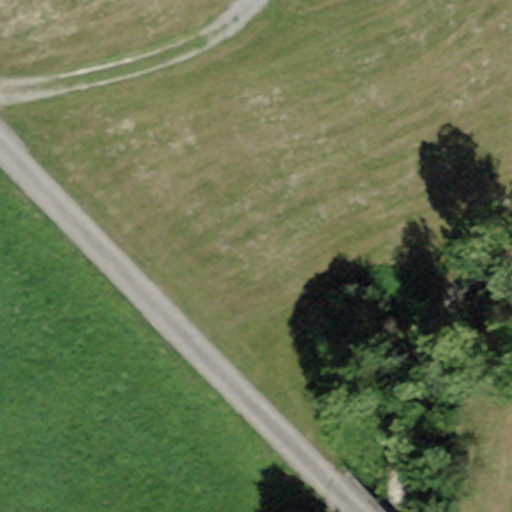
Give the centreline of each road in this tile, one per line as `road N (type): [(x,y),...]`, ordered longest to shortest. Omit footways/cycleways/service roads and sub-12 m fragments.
road 1 (track): [(0,148),(210,371),(361,511)]
road 2 (track): [(0,95),(57,93),(154,67),(222,31),(253,0)]
